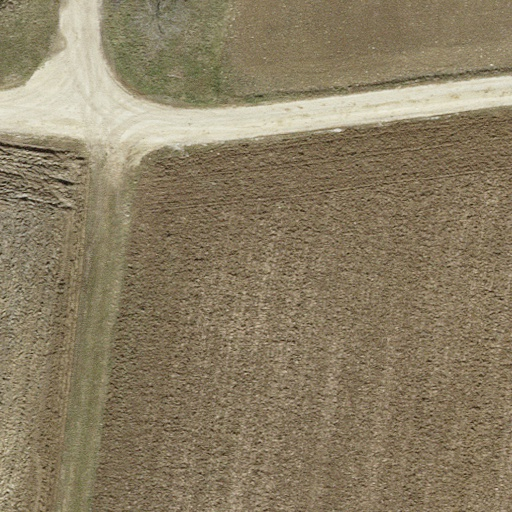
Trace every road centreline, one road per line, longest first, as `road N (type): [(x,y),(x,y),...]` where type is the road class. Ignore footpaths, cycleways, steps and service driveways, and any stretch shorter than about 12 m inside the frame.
road 1 (track): [(511,91),(201,127),(0,109)]
road 2 (track): [(120,121),(75,511)]
